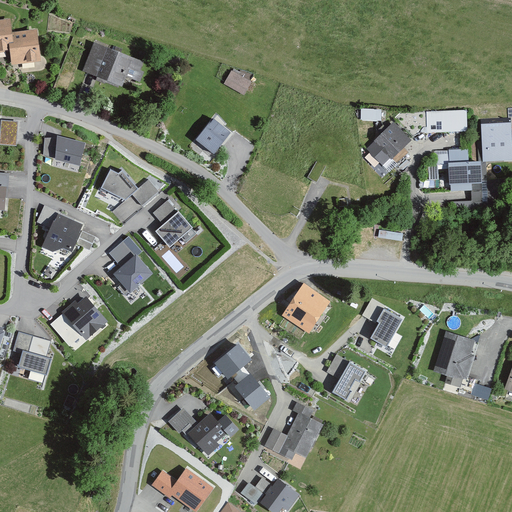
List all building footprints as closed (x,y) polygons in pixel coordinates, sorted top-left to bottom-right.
[(10,34),(8,21),(0,21),(0,53),(8,53),(10,67),(40,63),(36,31),(10,34)] [(142,65),(93,45),(82,73),(121,88),(125,79),(135,83),(142,65)] [(249,82),(253,76),(240,71),(238,74),(231,70),(223,85),(243,97),(251,84),(249,82)] [(380,123),(380,112),(360,111),(360,123),(380,123)] [(466,111),(425,113),(426,135),(467,133),(466,111)] [(213,160),(235,132),(213,115),(195,138),(187,133),(180,141),(190,149),(194,144),(213,160)] [(410,142),(393,124),(365,149),(381,167),(377,171),(384,177),(396,166),(391,160),(410,142)] [(451,203),(457,214),(490,213),(490,204),(510,203),(509,181),(487,182),(487,163),(511,162),(511,149),(511,150),(511,125),(481,126),(481,140),(476,140),(477,163),(481,162),(481,185),(471,185),(472,193),(470,193),(471,203),(451,203)] [(82,173),(89,143),(62,136),(54,166),(82,173)] [(467,163),(467,150),(448,151),(449,165),(448,165),(448,186),(450,186),(450,193),(470,193),(472,193),(471,185),(481,185),(481,162),(477,163),(467,163)] [(447,166),(447,156),(434,156),(434,166),(447,166)] [(437,181),(437,168),(428,168),(428,181),(437,181)] [(99,191),(124,202),(131,196),(141,208),(153,198),(143,186),(137,191),(120,172),(117,175),(109,171),(99,191)] [(0,210),(3,211),(4,200),(7,200),(9,175),(0,174),(0,210)] [(176,214),(167,203),(152,215),(161,227),(154,233),(169,250),(192,230),(178,213),(176,214)] [(41,248),(52,253),(64,250),(71,253),(75,245),(90,252),(95,239),(79,232),(81,227),(55,215),(41,248)] [(133,257),(121,243),(107,255),(119,268),(112,274),(129,294),(151,275),(135,256),(133,257)] [(307,335),(329,302),(304,285),(282,319),(307,335)] [(107,323),(84,299),(77,305),(74,302),(60,315),(85,343),(107,323)] [(361,318),(376,327),(368,341),(385,350),(401,321),(386,312),(387,309),(371,300),(361,318)] [(477,343),(444,333),(433,373),(446,377),(444,384),(459,388),(462,380),(465,381),(477,343)] [(31,338),(18,334),(12,352),(22,355),(18,368),(45,376),(50,360),(45,358),(46,354),(28,348),(31,338)] [(359,383),(365,373),(336,357),(326,375),(338,382),(331,395),(346,403),(352,393),(349,391),(354,381),(359,383)] [(478,381),(480,377),(472,374),(469,384),(475,386),(473,392),(490,397),(494,385),(478,381)] [(184,404),(168,419),(182,435),(187,431),(205,451),(227,432),(208,411),(198,420),(184,404)] [(286,438),(272,431),(263,449),(292,462),(295,455),(306,461),(323,426),(310,420),(313,412),(295,404),(291,413),(297,416),(286,438)] [(236,409),(227,414),(235,432),(245,428),(236,409)] [(185,470),(176,482),(162,472),(151,488),(169,500),(171,498),(192,511),(196,511),(213,489),(185,470)] [(257,501),(271,480),(263,474),(256,484),(248,479),(241,490),(257,501)] [(278,480),(263,501),(277,511),(293,491),(278,480)]
